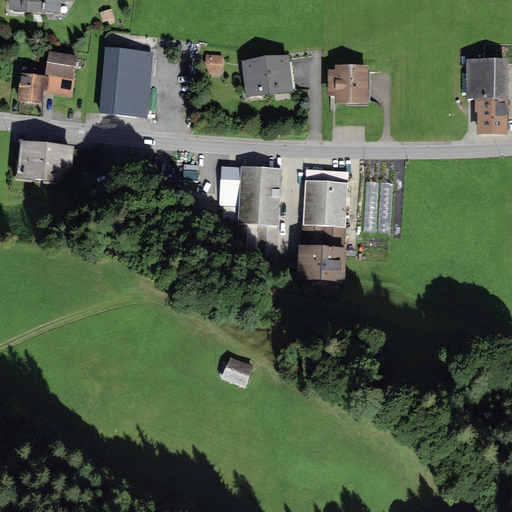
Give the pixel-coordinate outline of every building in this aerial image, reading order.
[(9,0),(9,10),(60,13),(60,2),(74,1),(74,0),(9,0)] [(111,9),(99,13),(103,23),(114,19),(111,9)] [(153,52),(105,47),(98,113),(147,118),(153,52)] [(78,55),(49,51),(46,70),(35,69),(35,73),(45,74),(49,75),(47,93),(72,96),(78,55)] [(289,54),(239,60),(243,98),(294,91),(292,74),(289,54)] [(222,56),(205,55),(204,73),(221,74),(222,56)] [(466,99),(475,99),(507,99),(508,58),(466,58),(466,99)] [(369,88),(369,65),(335,64),(335,69),(328,69),(328,96),(335,96),(335,103),(369,104),(369,88)] [(35,68),(23,67),(22,72),(20,72),(17,100),(42,103),(43,92),(45,74),(35,73),(35,69),(35,68)] [(477,112),(477,134),(507,134),(507,99),(475,99),(475,112),(477,112)] [(73,147),(21,140),(16,175),(54,180),(70,169),(73,147)] [(219,206),(238,206),(240,166),(221,165),(219,206)] [(281,168),(240,166),(238,206),(237,223),(278,225),(281,168)] [(305,169),(304,180),(348,182),(348,171),(305,169)] [(348,182),(304,180),(302,225),(346,227),(348,182)] [(278,225),(237,223),(237,241),(275,256),(278,225)] [(346,227),(302,225),(301,244),(299,244),(297,279),(344,281),(346,227)] [(254,366),(230,357),(221,378),(245,388),(254,366)]
